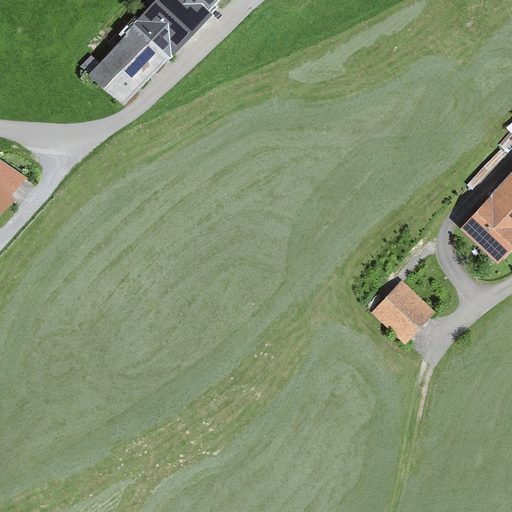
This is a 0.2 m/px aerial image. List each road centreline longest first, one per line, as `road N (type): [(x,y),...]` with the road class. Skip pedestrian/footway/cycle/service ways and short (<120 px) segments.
road 1 (track): [(432,356),(397,511)]
road 2 (track): [(92,136),(0,247)]
